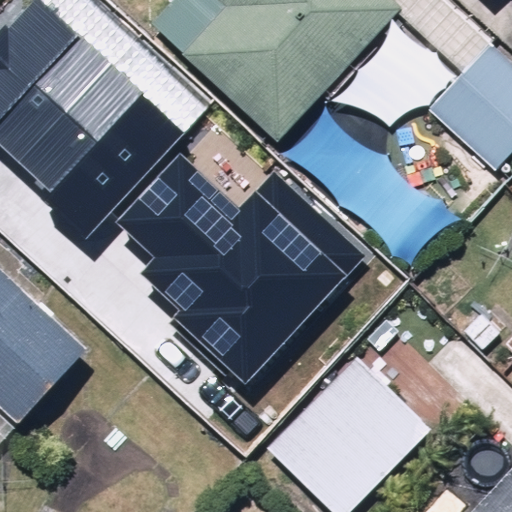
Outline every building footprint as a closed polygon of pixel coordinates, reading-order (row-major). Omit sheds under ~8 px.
[(71,0),(37,0),(0,41),(0,138),(24,160),(125,49),(71,0)] [(170,0),(151,21),(185,52),(183,54),(278,142),(403,8),(393,0),(170,0)] [(511,161),(511,56),(500,47),(442,115),(505,170),(511,161)] [(46,196),(91,237),(200,117),(125,49),(24,160),(54,187),(46,196)] [(183,152),(118,221),(159,259),(145,274),(184,311),(177,319),(246,383),(363,259),(274,176),(244,208),(183,152)] [(0,252),(0,392),(37,426),(106,350),(0,252)] [(511,511),(511,477),(480,511),(511,511)]
